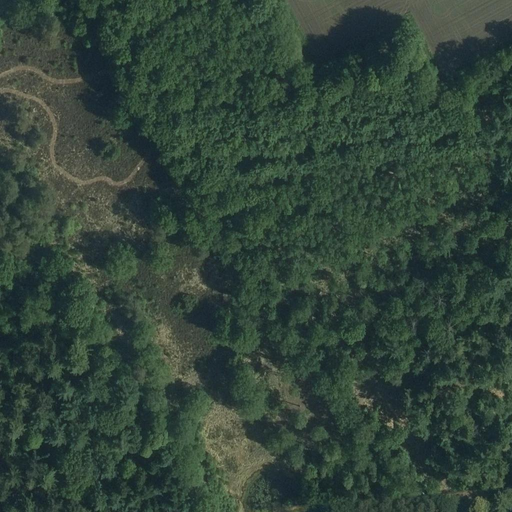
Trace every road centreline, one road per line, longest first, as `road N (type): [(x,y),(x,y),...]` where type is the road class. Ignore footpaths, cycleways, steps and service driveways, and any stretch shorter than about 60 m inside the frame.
road 1 (track): [(86,0),(259,316),(433,511)]
road 2 (track): [(282,0),(315,63),(412,15),(447,73),(511,38)]
